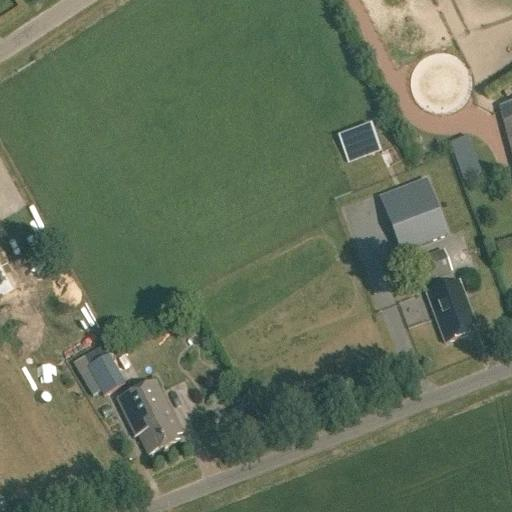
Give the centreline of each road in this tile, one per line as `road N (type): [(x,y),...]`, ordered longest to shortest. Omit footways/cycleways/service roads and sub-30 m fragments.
road 1 (tertiary): [(145,511),(511,369)]
road 2 (track): [(341,0),(404,130),(470,126),(490,136),(511,183)]
